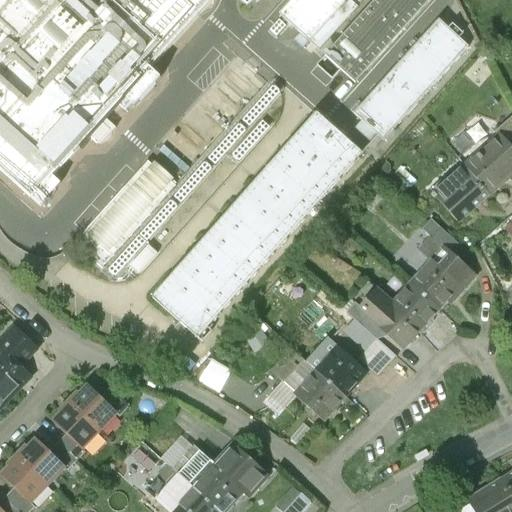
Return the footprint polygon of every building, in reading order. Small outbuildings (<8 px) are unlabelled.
[(73,0),(82,8),(56,37),(46,27),(22,54),(0,34),(0,171),(41,208),(61,185),(53,178),(91,136),(105,119),(124,98),(134,108),(161,79),(150,70),(212,0),(73,0)] [(0,0),(0,34),(22,54),(46,27),(56,37),(82,8),(73,0),(0,0)] [(294,0),(280,17),(309,43),(347,0),(294,0)] [(428,0),(374,0),(324,57),(355,84),(428,0)] [(353,115),(384,142),(468,47),(437,20),(353,115)] [(192,193),(167,222),(188,240),(285,129),(265,112),(244,136),(231,124),(180,183),(192,193)] [(153,300),(198,341),(362,155),(317,115),(153,300)] [(499,138),(511,152),(511,118),(495,134),(499,139),(499,138)] [(105,119),(91,136),(101,145),(116,128),(105,119)] [(465,169),(490,197),(511,177),(511,152),(499,138),(499,139),(465,169)] [(175,186),(148,162),(77,243),(104,267),(175,186)] [(459,225),(490,197),(465,169),(435,198),(459,225)] [(430,238),(459,264),(467,254),(430,221),(421,232),(429,239),(430,238)] [(410,286),(438,311),(455,293),(458,296),(475,278),(459,264),(430,238),(429,239),(417,253),(430,264),(410,286)] [(389,310),(417,335),(438,311),(410,286),(394,304),(389,310)] [(404,350),(417,335),(389,310),(394,304),(380,292),(363,311),(361,312),(384,332),(404,350)] [(384,332),(361,312),(363,311),(355,304),(346,315),(376,341),(384,332)] [(0,408),(29,378),(20,369),(36,352),(13,330),(5,338),(9,342),(4,348),(3,347),(0,349),(0,408)] [(327,340),(306,364),(344,399),(366,375),(327,340)] [(396,359),(376,341),(358,361),(378,379),(396,359)] [(214,360),(203,380),(223,391),(234,371),(214,360)] [(322,422),(344,399),(306,364),(305,364),(303,363),(284,384),(296,395),(294,397),(322,422)] [(71,401),(68,403),(100,434),(117,417),(118,416),(102,400),(88,387),(74,401),(73,400),(71,401)] [(110,391),(102,400),(118,416),(117,417),(119,419),(129,409),(110,391)] [(66,437),(82,453),(83,452),(100,434),(68,403),(66,406),(66,408),(66,409),(52,424),(66,437)] [(58,445),(77,463),(86,454),(83,452),(82,453),(66,437),(58,445)] [(19,454),(16,457),(48,488),(65,470),(66,470),(50,454),(36,440),(22,455),(21,454),(19,454)] [(50,454),(66,470),(65,470),(68,472),(77,463),(58,445),(50,454)] [(194,448),(173,472),(194,491),(215,467),(194,448)] [(225,511),(244,492),(249,497),(266,479),(232,448),(215,467),(194,491),(217,511),(225,511)] [(14,491),(31,507),(32,506),(48,488),(16,457),(14,460),(14,462),(14,463),(0,478),(14,491)] [(169,511),(217,511),(194,491),(173,472),(169,468),(147,492),(169,511)] [(511,474),(501,482),(511,499),(511,474)] [(511,511),(511,499),(501,482),(467,504),(469,507),(471,511),(511,511)] [(294,486),(277,505),(284,511),(302,511),(312,502),(294,486)] [(6,499),(18,511),(32,511),(35,509),(32,506),(31,507),(14,491),(6,499)] [(0,496),(0,510),(2,511),(18,511),(6,499),(1,495),(0,496)]
